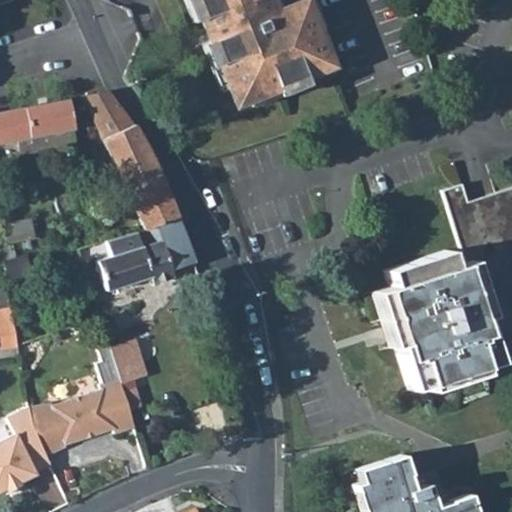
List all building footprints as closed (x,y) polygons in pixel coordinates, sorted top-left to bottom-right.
[(194,0),(238,102),(329,64),(303,2),(274,14),(267,0),(194,0)] [(81,96),(125,195),(159,179),(131,124),(104,90),(81,96)] [(0,112),(0,142),(15,140),(17,155),(73,145),(65,100),(0,112)] [(125,195),(141,229),(175,215),(159,179),(125,195)] [(374,289),(406,390),(511,355),(511,185),(464,201),(459,183),(438,190),(461,261),(449,265),(444,249),(382,270),(386,285),(374,289)] [(103,290),(149,275),(151,282),(170,276),(168,268),(191,261),(181,232),(175,215),(141,229),(129,233),(104,240),(109,256),(93,261),(103,290)] [(0,223),(3,241),(30,238),(28,219),(0,223)] [(0,346),(15,344),(8,309),(0,310),(0,346)] [(133,339),(127,340),(133,360),(134,359),(139,376),(144,375),(133,339)] [(116,344),(106,346),(116,378),(118,383),(139,376),(134,359),(133,360),(127,340),(116,344)] [(111,433),(132,426),(118,383),(116,378),(96,384),(98,389),(49,404),(49,402),(26,406),(26,407),(30,428),(43,455),(63,445),(62,443),(110,428),(111,433)] [(12,433),(0,438),(0,488),(2,488),(3,490),(17,484),(16,481),(32,473),(31,471),(47,463),(43,455),(30,428),(26,407),(4,417),(12,433)] [(471,511),(466,493),(446,499),(446,501),(432,505),(425,482),(409,488),(404,474),(406,474),(399,454),(359,466),(364,479),(357,481),(349,484),(351,490),(359,487),(367,511),(471,511)] [(352,469),(357,481),(364,479),(359,466),(352,469)] [(351,490),(358,511),(367,511),(359,487),(351,490)]
